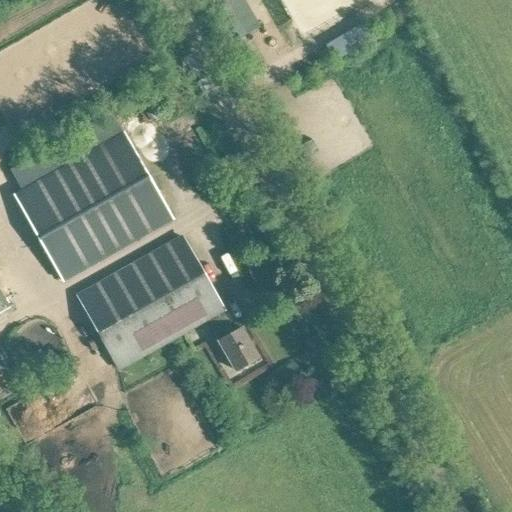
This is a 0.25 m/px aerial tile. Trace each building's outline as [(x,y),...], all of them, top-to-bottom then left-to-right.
[(355,3),(331,16),(335,23),(359,10),(355,3)] [(63,282),(171,220),(122,134),(14,195),(63,282)] [(233,333),(221,312),(223,312),(181,238),(76,296),(118,370),(206,320),(218,341),(217,342),(234,372),(257,359),(241,329),(233,333)] [(0,312),(9,308),(0,291),(0,312)] [(0,391),(15,384),(0,357),(0,391)]
